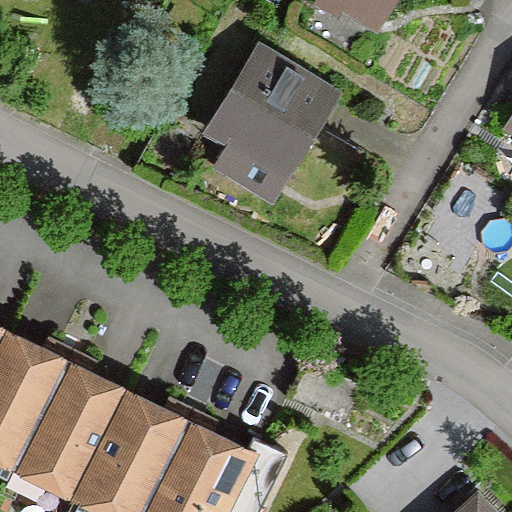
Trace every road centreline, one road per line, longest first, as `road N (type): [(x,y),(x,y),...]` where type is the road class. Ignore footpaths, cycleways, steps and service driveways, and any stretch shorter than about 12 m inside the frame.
road 1 (residential): [(0,132),(354,308)]
road 2 (residential): [(511,33),(354,308)]
road 3 (residential): [(354,308),(463,366),(511,404)]
